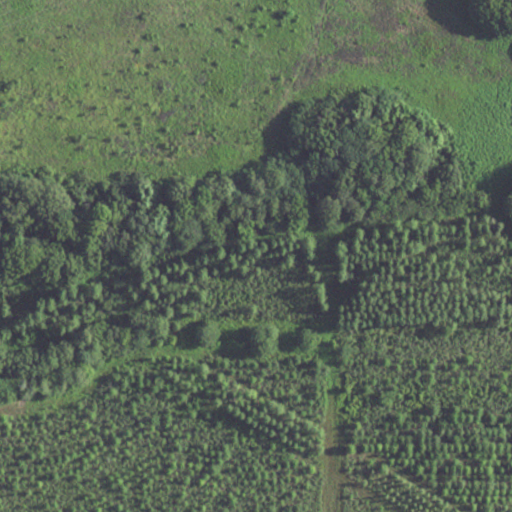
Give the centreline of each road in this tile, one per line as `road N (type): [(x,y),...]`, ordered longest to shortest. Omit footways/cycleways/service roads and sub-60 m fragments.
road 1 (track): [(326,0),(297,147),(324,293),(324,511)]
road 2 (track): [(0,195),(225,174),(299,158)]
